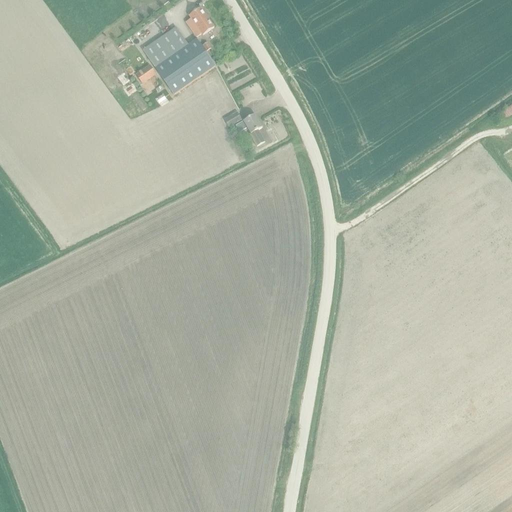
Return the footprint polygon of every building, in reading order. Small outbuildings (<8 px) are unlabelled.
[(189,16),(191,19),(186,23),(196,38),(201,34),(203,36),(214,28),(200,8),(189,16)] [(173,95),(214,67),(195,40),(195,41),(195,42),(187,47),(175,28),(142,51),(173,95)] [(211,49),(207,43),(203,46),(207,52),(211,49)] [(84,63),(69,73),(77,84),(92,74),(84,63)] [(135,78),(141,87),(154,78),(148,69),(135,78)] [(501,123),(511,116),(511,104),(502,112),(502,113),(497,117),(501,123)] [(228,129),(241,121),(236,113),(223,120),(228,129)] [(246,129),(249,135),(248,136),(255,148),(263,144),(257,132),(261,129),(254,116),(235,127),(239,133),(246,129)]
